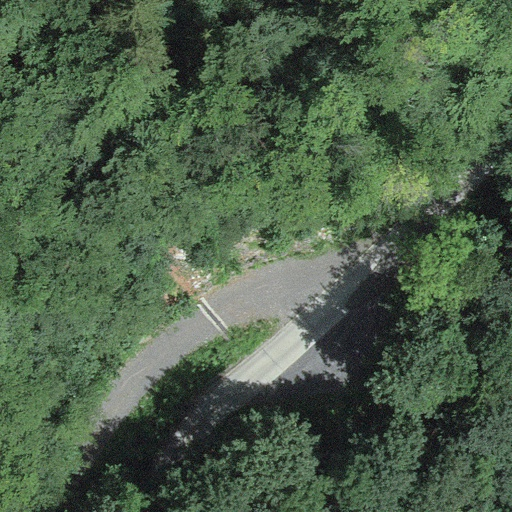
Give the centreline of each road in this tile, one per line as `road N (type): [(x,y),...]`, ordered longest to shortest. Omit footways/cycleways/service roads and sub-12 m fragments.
road 1 (unclassified): [(511,123),(429,211),(254,370),(192,447),(161,511)]
road 2 (track): [(40,511),(181,332),(269,283),(344,288)]
